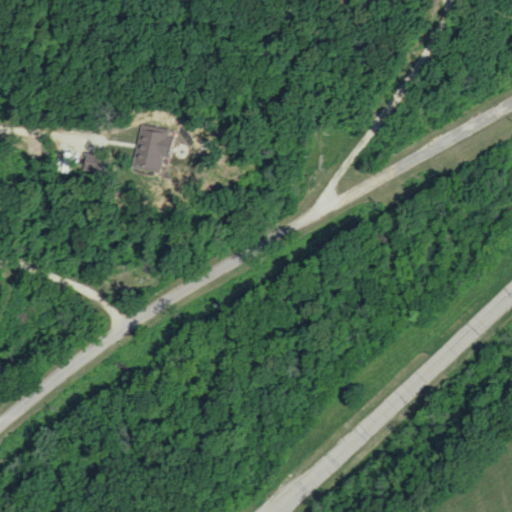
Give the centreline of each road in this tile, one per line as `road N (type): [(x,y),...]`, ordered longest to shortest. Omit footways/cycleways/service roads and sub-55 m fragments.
road 1 (residential): [(0,430),(165,303),(511,106)]
road 2 (secondary): [(273,511),(511,296)]
